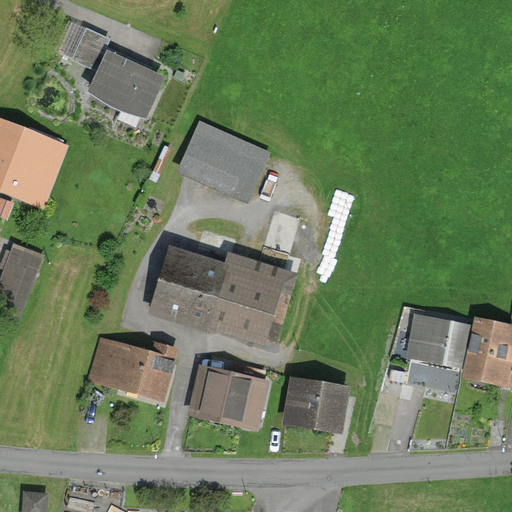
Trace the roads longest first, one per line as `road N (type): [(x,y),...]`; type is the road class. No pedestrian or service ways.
road 1 (residential): [(304,472),(0,457)]
road 2 (residential): [(511,458),(304,472)]
